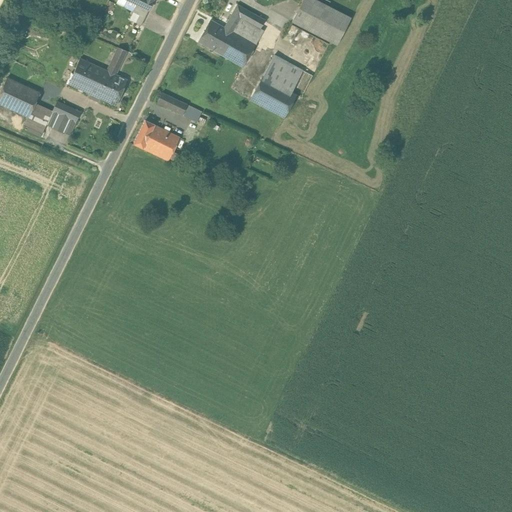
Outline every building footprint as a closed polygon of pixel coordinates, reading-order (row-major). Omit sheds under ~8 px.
[(151,0),(125,0),(136,5),(148,11),(153,1),(151,0)] [(351,18),(315,0),(302,0),(291,22),(336,45),(351,18)] [(148,11),(136,5),(133,13),(145,18),(148,11)] [(265,20),(237,5),(224,28),(234,33),(222,56),(243,67),(263,31),(260,29),(265,20)] [(145,18),(133,13),(129,20),(141,26),(145,18)] [(224,28),(210,20),(198,42),(222,56),(234,33),(224,28)] [(117,48),(108,67),(106,71),(115,75),(126,51),(117,48)] [(312,76),(274,55),(262,77),(296,95),(301,98),(312,76)] [(106,71),(79,58),(68,84),(95,96),(106,71)] [(115,75),(106,71),(95,96),(115,106),(126,80),(115,75)] [(262,77),(262,76),(250,100),(283,118),(296,95),(262,77)] [(39,94),(6,78),(0,91),(0,104),(28,117),(27,119),(45,127),(51,114),(51,113),(34,106),(39,94)] [(196,109),(161,93),(157,103),(191,119),(196,109)] [(80,113),(56,102),(51,113),(51,114),(74,124),(80,113)] [(160,128),(145,120),(133,144),(149,152),(160,128)] [(160,128),(149,152),(168,161),(179,137),(160,128)]
